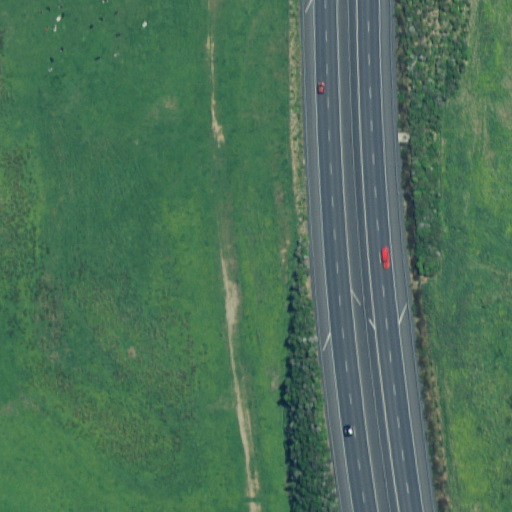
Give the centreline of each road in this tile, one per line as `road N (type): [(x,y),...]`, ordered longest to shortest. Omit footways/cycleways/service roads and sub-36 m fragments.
road 1 (motorway): [(378,0),(380,177),(397,395),(418,511)]
road 2 (motorway): [(365,511),(340,334),(325,134),(325,0)]
